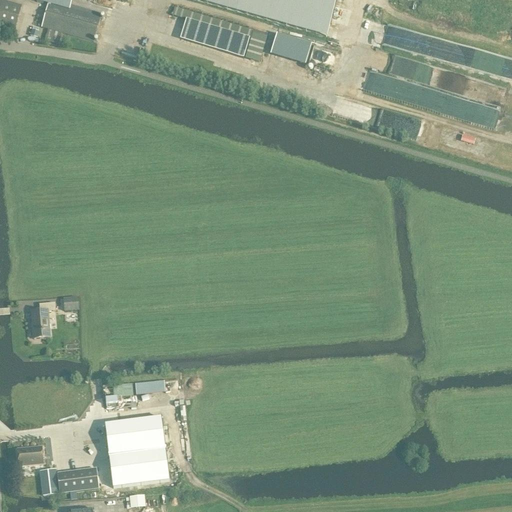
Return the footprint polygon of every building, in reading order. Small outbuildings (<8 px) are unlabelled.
[(26,0),(49,6),(50,3),(71,9),(73,0),(26,0)] [(337,0),(185,0),(326,39),(337,0)] [(0,27),(15,32),(22,9),(0,2),(0,27)] [(49,6),(42,30),(48,31),(45,41),(59,45),(61,35),(94,44),(101,17),(81,12),(71,9),(50,3),(49,6)] [(266,36),(174,9),(172,18),(186,22),(180,43),(258,66),(266,36)] [(311,50),(276,39),(270,58),(306,70),(311,50)] [(78,299),(63,300),(64,313),(79,312),(78,299)] [(48,313),(56,312),(55,304),(39,306),(40,313),(32,314),(34,341),(50,339),(48,313)] [(124,399),(124,398),(134,397),(132,385),(123,386),(112,388),(107,388),(102,388),(103,400),(113,400),(124,399)] [(162,419),(105,427),(113,490),(170,483),(162,419)] [(42,449),(18,452),(20,468),(43,466),(42,449)] [(97,470),(57,475),(60,496),(99,491),(97,470)] [(55,472),(40,473),(43,498),(58,496),(55,472)] [(145,497),(137,498),(130,498),(131,510),(146,509),(145,497)]
